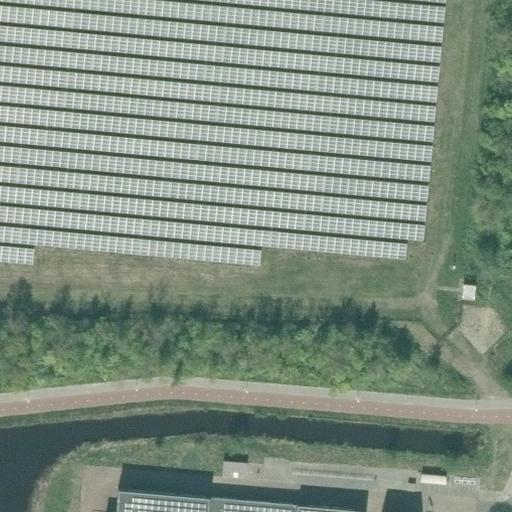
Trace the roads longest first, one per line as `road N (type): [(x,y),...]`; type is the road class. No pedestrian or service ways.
road 1 (track): [(503,405),(424,303),(442,254),(467,0)]
road 2 (track): [(424,303),(0,294)]
road 3 (unknown): [(372,511),(122,474),(100,475),(86,511)]
